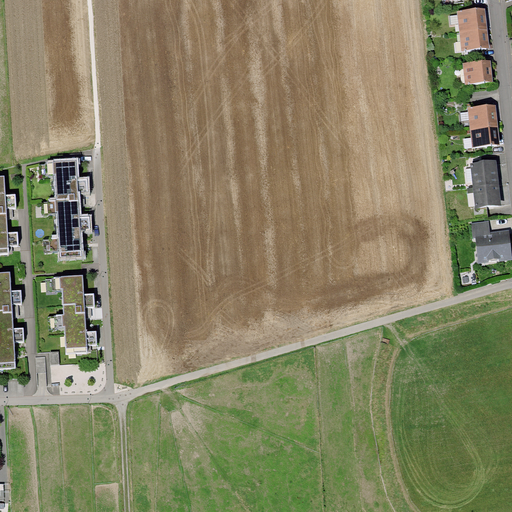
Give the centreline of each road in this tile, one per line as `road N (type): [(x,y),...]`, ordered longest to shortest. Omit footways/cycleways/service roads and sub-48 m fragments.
road 1 (residential): [(511,281),(120,397),(0,403)]
road 2 (residential): [(511,127),(497,0)]
